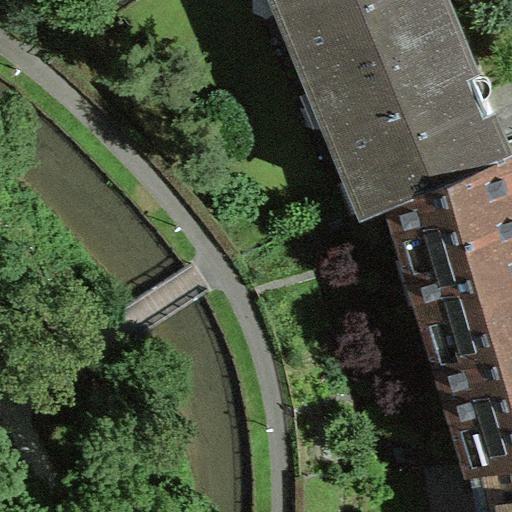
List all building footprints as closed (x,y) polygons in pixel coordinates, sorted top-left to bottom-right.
[(277,0),(308,74),(447,17),(439,0),(277,0)] [(447,17),(308,74),(361,204),(384,193),(501,148),(454,34),(447,17)] [(511,274),(511,185),(510,179),(501,148),(384,193),(385,198),(406,192),(434,288),(414,294),(417,303),(511,274)] [(511,274),(417,303),(420,312),(440,306),(451,344),(449,344),(450,347),(432,352),(451,417),(471,411),(485,458),(511,450),(511,274)] [(493,511),(511,511),(511,450),(485,458),(484,458),(493,511)]
